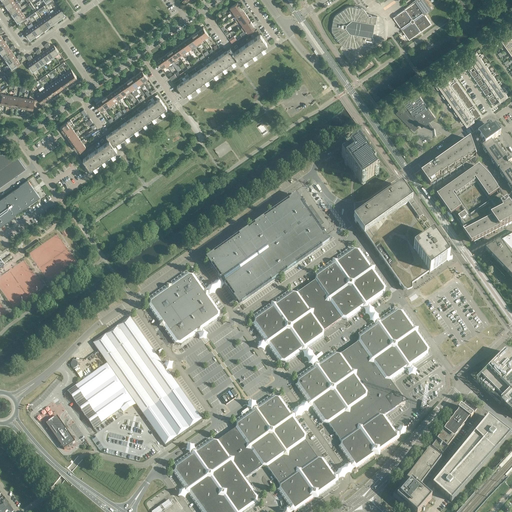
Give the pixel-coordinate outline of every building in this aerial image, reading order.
[(16,4),(13,0),(11,0),(5,5),(8,9),(16,4)] [(395,16),(393,17),(395,20),(400,28),(401,27),(402,29),(402,30),(402,31),(403,32),(407,37),(409,40),(411,38),(419,33),(418,32),(419,32),(420,31),(420,30),(421,31),(429,26),(431,24),(429,22),(424,14),(432,9),(425,0),(414,0),(415,2),(405,9),(406,10),(404,11),(403,10),(395,16)] [(237,4),(236,2),(230,7),(231,10),(229,12),(230,14),(240,6),(238,3),(237,4)] [(19,8),(16,4),(8,9),(11,14),(19,8)] [(243,10),(240,6),(230,14),(231,15),(234,13),(236,16),(243,10)] [(366,45),(372,46),(373,41),(373,38),(372,38),(373,31),(374,27),(374,24),(376,24),(376,20),(377,18),(377,17),(374,16),(371,15),(371,17),(368,16),(364,10),(361,8),(350,6),(347,7),(335,15),(333,19),(331,29),(332,33),(340,45),(344,47),(354,48),(358,48),(364,43),(366,44),(366,45)] [(65,15),(60,7),(55,10),(61,18),(65,15)] [(22,13),(19,8),(11,14),(14,18),(22,13)] [(61,18),(55,10),(51,13),(56,21),(61,18)] [(246,15),(243,10),(236,16),(237,18),(235,20),(236,22),(246,15)] [(25,17),(22,13),(14,18),(17,23),(25,17)] [(56,21),(51,13),(47,17),(52,24),(56,21)] [(249,19),(246,15),(236,22),(237,23),(240,22),(241,24),(249,19)] [(52,24),(47,17),(42,20),(48,28),(52,24)] [(252,23),(249,19),(241,24),(243,27),(241,29),(242,30),(252,23)] [(48,28),(42,20),(38,23),(43,31),(48,28)] [(43,31),(38,23),(33,26),(39,34),(43,31)] [(254,26),(252,23),(242,30),(243,32),(246,30),(247,33),(254,28),(253,27),(254,26)] [(39,34),(33,26),(29,29),(34,37),(39,34)] [(209,36),(203,28),(199,31),(204,39),(207,37),(208,39),(210,38),(208,36),(209,36)] [(34,37),(29,29),(24,32),(30,40),(34,37)] [(204,39),(199,31),(195,34),(202,44),(203,43),(202,40),(204,39)] [(508,33),(506,31),(498,36),(501,41),(510,35),(509,33),(508,33)] [(202,44),(195,34),(190,37),(196,45),(198,47),(202,44)] [(267,44),(260,34),(251,41),(258,51),(261,48),(264,52),(266,50),(263,47),(267,44)] [(511,36),(510,35),(501,41),(504,45),(511,39),(510,37),(511,36)] [(196,45),(190,37),(186,40),(193,50),(195,49),(193,46),(196,45)] [(193,50),(186,40),(182,43),(187,50),(190,49),(192,51),(193,50)] [(258,51),(251,41),(242,47),(249,57),(252,54),(255,58),(257,56),(255,53),(258,51)] [(187,50),(182,43),(178,46),(185,56),(187,55),(185,52),(187,50)] [(10,50),(7,45),(0,50),(0,52),(2,55),(10,50)] [(59,53),(54,45),(49,48),(55,56),(59,53)] [(185,56),(178,46),(174,49),(179,56),(182,55),(183,57),(185,56)] [(249,57),(242,47),(237,51),(234,53),(234,54),(234,55),(237,59),(239,62),(240,62),(241,62),(243,61),(246,64),(248,63),(246,59),(249,57)] [(55,56),(49,48),(45,51),(50,59),(55,56)] [(179,56),(174,49),(169,52),(177,62),(178,61),(177,58),(179,56)] [(237,59),(234,55),(230,49),(229,50),(221,55),(228,65),(231,62),(234,66),(236,64),(233,61),(236,59),(237,59)] [(13,54),(10,50),(2,55),(5,60),(13,54)] [(50,59),(45,51),(40,54),(46,62),(50,59)] [(177,62),(169,52),(165,55),(171,62),(173,60),(175,63),(177,62)] [(476,52),(468,57),(470,60),(472,62),(475,66),(478,70),(481,75),(484,79),(487,84),(490,88),(493,93),(497,97),(498,99),(500,102),(508,96),(504,92),(501,87),(498,83),(495,78),(492,74),(489,69),(486,65),(482,61),(479,56),(476,52)] [(16,59),(13,54),(5,60),(8,64),(16,59)] [(46,62),(40,54),(36,58),(41,65),(46,62)] [(171,62),(165,55),(161,57),(168,68),(170,67),(168,64),(171,62)] [(228,65),(221,55),(212,61),(219,71),(222,69),(225,72),(227,71),(225,67),(228,65)] [(168,68),(161,57),(158,60),(159,60),(157,61),(162,68),(165,66),(167,69),(168,68)] [(41,65),(36,58),(31,61),(37,68),(41,65)] [(19,63),(16,59),(8,64),(12,69),(15,66),(19,63)] [(37,68),(31,61),(27,64),(32,72),(37,68)] [(219,71),(212,61),(203,67),(210,77),(214,75),(216,78),(218,77),(216,73),(219,71)] [(210,77),(203,67),(194,74),(201,83),(205,81),(207,85),(209,83),(207,79),(210,77)] [(77,78),(71,70),(67,73),(72,81),(77,78)] [(148,79),(143,72),(141,72),(138,74),(145,84),(147,83),(145,80),(148,79)] [(72,81),(67,73),(62,76),(68,84),(72,81)] [(145,84),(138,74),(134,77),(139,85),(142,83),(143,85),(145,84)] [(201,83),(194,74),(186,80),(192,90),(196,87),(198,91),(201,89),(198,86),(201,83)] [(443,75),(438,78),(435,81),(466,125),(474,120),(446,80),(443,76),(443,75)] [(68,84),(62,76),(58,79),(63,87),(68,84)] [(139,85),(134,77),(129,80),(137,90),(138,89),(136,86),(139,85)] [(63,87),(58,79),(53,82),(59,90),(63,87)] [(125,83),(131,90),(135,96),(139,93),(137,90),(129,80),(125,83)] [(192,90),(186,80),(177,86),(183,96),(187,94),(189,97),(192,95),(189,92),(192,90)] [(59,90),(53,82),(49,85),(54,93),(59,90)] [(131,90),(125,83),(121,86),(128,96),(130,95),(128,92),(131,90)] [(54,93),(49,85),(45,89),(50,96),(54,93)] [(128,96),(121,86),(117,89),(122,96),(125,95),(127,97),(128,96)] [(50,96),(45,89),(40,92),(46,100),(50,96)] [(122,96),(117,89),(113,92),(120,102),(121,101),(120,98),(122,96)] [(46,100),(40,92),(36,95),(41,103),(46,100)] [(120,102),(113,92),(108,95),(114,102),(116,101),(118,103),(120,102)] [(404,103),(405,105),(401,109),(400,108),(395,112),(414,131),(418,127),(418,126),(420,125),(421,128),(427,123),(426,121),(428,120),(429,122),(432,120),(435,118),(428,108),(426,109),(425,106),(426,105),(418,93),(413,96),(411,94),(407,97),(409,99),(404,103)] [(114,102),(108,95),(104,97),(111,108),(113,107),(111,104),(114,102)] [(111,108),(104,97),(100,100),(106,108),(108,106),(110,109),(111,108)] [(166,108),(160,98),(151,105),(157,114),(161,112),(163,116),(165,114),(163,110),(166,108)] [(106,108),(100,100),(96,104),(101,111),(103,114),(105,112),(103,110),(106,108)] [(157,114),(151,105),(142,111),(149,121),(152,118),(154,122),(157,120),(154,117),(157,114)] [(149,121),(142,111),(133,117),(140,127),(143,124),(146,128),(148,126),(145,123),(149,121)] [(140,127),(133,117),(124,123),(131,133),(134,131),(137,134),(139,133),(136,129),(140,127)] [(72,123),(70,120),(61,126),(62,128),(61,128),(63,131),(73,124),(72,123)] [(426,121),(427,123),(429,127),(432,130),(434,128),(432,125),(429,122),(428,120),(426,121)] [(131,133),(124,123),(114,130),(121,140),(125,137),(128,141),(130,139),(128,135),(131,133)] [(74,126),(73,124),(63,131),(66,136),(74,130),(72,128),(74,126)] [(477,135),(476,136),(483,147),(480,149),(488,160),(504,183),(511,194),(511,164),(510,162),(506,156),(502,150),(498,145),(494,139),(500,135),(495,127),(494,127),(492,129),(490,126),(483,131),(477,135)] [(75,133),(74,130),(66,136),(69,140),(79,132),(78,131),(75,133)] [(121,140),(114,130),(106,136),(111,142),(113,145),(116,143),(119,147),(121,145),(119,142),(121,140)] [(80,134),(79,132),(69,140),(72,144),(79,138),(78,136),(80,134)] [(81,141),(79,138),(72,144),(75,148),(85,141),(84,139),(81,141)] [(86,142),(85,141),(75,148),(77,151),(78,151),(79,152),(86,147),(84,144),(86,142)] [(106,143),(104,144),(101,147),(108,156),(111,154),(113,158),(116,156),(113,152),(115,151),(116,150),(116,149),(113,145),(111,142),(110,141),(109,141),(106,143)] [(359,145),(341,157),(361,185),(378,173),(359,145)] [(108,156),(101,147),(92,153),(99,163),(102,160),(104,164),(107,162),(104,159),(108,156)] [(0,179),(0,180),(5,176),(8,180),(11,178),(5,169),(7,167),(1,158),(2,153),(0,152),(0,179)] [(17,155),(17,156),(2,153),(1,158),(7,167),(5,169),(11,178),(26,168),(17,155)] [(99,163),(92,153),(83,159),(90,169),(93,167),(96,170),(98,169),(95,165),(99,163)] [(40,197),(28,180),(0,199),(0,227),(16,216),(15,216),(15,215),(40,197)] [(307,214),(296,199),(208,260),(237,301),(242,302),(327,243),(316,227),(319,225),(310,212),(307,214)] [(64,225),(59,228),(65,236),(69,233),(64,225)] [(511,236),(492,248),(486,252),(492,258),(511,278),(511,236)] [(353,250),(337,261),(337,263),(334,265),(332,265),(316,276),(315,282),(297,294),(292,293),(276,304),(276,307),(273,309),(270,308),(254,319),(253,325),(265,341),(267,341),(269,344),(269,347),(280,363),(285,364),(301,352),(302,350),(304,348),(307,348),(323,337),(324,332),(341,319),(347,320),(363,309),(363,304),(369,305),(385,294),(385,288),(374,272),(371,272),(370,269),(370,266),(359,250),(353,250)] [(150,301),(149,307),(160,323),(163,323),(165,326),(164,329),(176,344),(181,345),(219,319),(220,313),(193,276),(188,275),(172,286),(171,289),(168,291),(166,290),(150,301)] [(297,381),(297,386),(308,402),(311,403),(312,405),(312,408),(323,424),(329,425),(331,428),(332,431),(341,442),(340,447),(351,463),(354,464),(356,467),(355,469),(355,470),(375,456),(375,453),(378,452),(380,452),(400,439),(399,438),(397,438),(395,435),(395,432),(384,417),(393,410),(402,404),(402,399),(390,381),(406,370),(406,368),(409,366),(412,366),(428,355),(429,350),(417,334),(415,333),(413,330),(413,328),(402,312),(397,311),(381,322),(380,325),(377,327),(375,326),(359,338),(358,343),(341,355),(335,354),(319,365),(319,368),(316,370),(313,369),(297,381)] [(127,406),(133,401),(165,446),(202,420),(173,379),(160,360),(130,318),(110,331),(93,344),(107,364),(103,367),(95,373),(68,392),(94,429),(127,406)] [(473,375),(470,377),(473,380),(511,415),(511,355),(510,355),(504,353),(496,362),(494,360),(473,375)] [(274,397),(258,408),(258,411),(257,412),(255,413),(252,413),(236,424),(235,429),(218,442),(213,441),(197,452),(196,454),(193,456),(191,456),(175,467),(174,473),(185,488),(188,489),(190,492),(189,494),(201,511),(244,511),(257,503),(258,498),(244,479),(259,469),(262,467),(267,468),(279,485),(278,491),(290,506),(292,507),(293,508),(294,509),(294,510),(293,511),(295,511),(313,499),(314,497),(316,495),(319,495),(338,482),(338,481),(335,481),(335,480),(333,478),(334,475),(323,459),(317,458),(305,441),(306,436),(295,420),(292,420),(290,417),(291,414),(279,398),(274,397)] [(442,432),(432,447),(442,455),(453,440),(464,426),(463,426),(469,419),(470,420),(473,416),(472,415),(477,409),(466,401),(461,407),(458,410),(459,411),(457,415),(456,415),(455,415),(455,416),(456,416),(454,418),(453,418),(442,432)] [(75,442),(73,440),(74,439),(73,437),(72,438),(66,430),(67,429),(66,427),(65,428),(57,416),(46,424),(64,450),(75,442)] [(486,421),(433,486),(451,502),(511,435),(496,424),(494,427),(486,421)] [(430,450),(429,450),(430,451),(428,452),(426,454),(427,454),(424,458),(422,460),(420,464),(419,463),(418,466),(415,469),(413,471),(414,472),(411,475),(409,477),(406,481),(405,483),(403,486),(402,485),(393,497),(406,507),(406,506),(407,507),(412,511),(419,511),(431,499),(424,493),(424,494),(423,493),(423,492),(422,491),(421,491),(421,492),(420,491),(421,490),(419,488),(433,469),(432,469),(432,467),(433,467),(434,467),(435,467),(435,466),(436,465),(441,459),(440,458),(441,458),(430,450)] [(0,511),(9,506),(9,504),(8,505),(7,504),(8,503),(5,500),(2,502),(3,504),(3,505),(1,507),(0,506),(0,511)]
